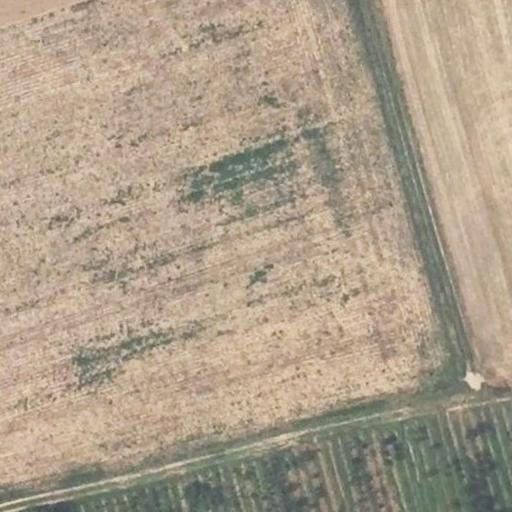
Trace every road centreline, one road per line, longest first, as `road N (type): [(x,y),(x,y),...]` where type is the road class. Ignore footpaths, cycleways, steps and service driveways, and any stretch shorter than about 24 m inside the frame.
road 1 (track): [(511,389),(0,507)]
road 2 (track): [(368,0),(473,395)]
